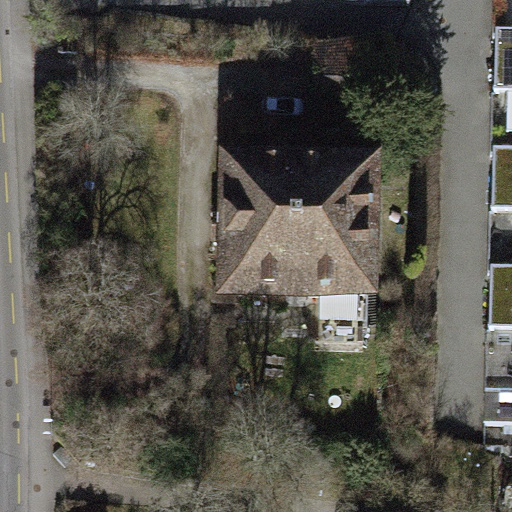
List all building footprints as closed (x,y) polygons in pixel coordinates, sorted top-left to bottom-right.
[(511,0),(490,0),(490,42),(511,42),(511,0)] [(489,162),(511,161),(511,42),(490,42),(489,162)] [(396,52),(323,49),(322,82),(320,122),(393,126),(396,52)] [(511,161),(489,162),(488,276),(511,276),(511,161)] [(233,168),(231,318),(387,320),(389,170),(233,168)] [(511,276),(488,276),(486,404),(511,404),(511,276)]
